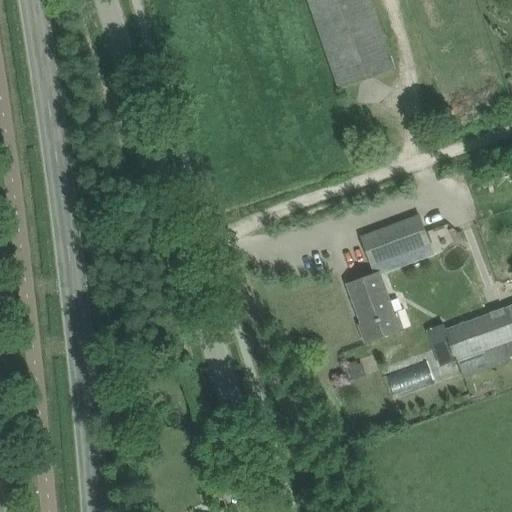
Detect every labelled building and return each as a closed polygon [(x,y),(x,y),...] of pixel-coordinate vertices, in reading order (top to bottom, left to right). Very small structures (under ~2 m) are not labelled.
[(310,0),(341,88),(393,69),(369,0),(310,0)] [(372,265),(430,244),(420,215),(362,237),(372,265)] [(367,278),(349,284),(363,324),(360,325),(366,342),(400,330),(405,328),(399,312),(394,313),(379,273),(367,278)] [(444,323),(427,329),(440,366),(456,361),(462,379),(511,360),(511,308),(508,310),(507,306),(446,330),(444,323)] [(363,361),(349,365),(353,378),(367,373),(363,361)] [(218,479),(209,453),(199,456),(207,482),(218,479)]
